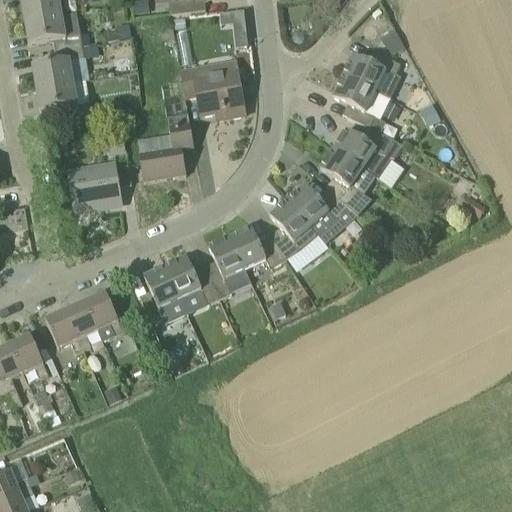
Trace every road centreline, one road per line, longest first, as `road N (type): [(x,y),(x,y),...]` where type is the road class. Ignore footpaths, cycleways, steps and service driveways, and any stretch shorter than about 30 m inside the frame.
road 1 (residential): [(53,287),(227,209),(255,177),(273,135),(270,71)]
road 2 (residential): [(53,287),(32,175),(15,131),(0,1)]
road 3 (residential): [(370,0),(317,61),(270,71)]
